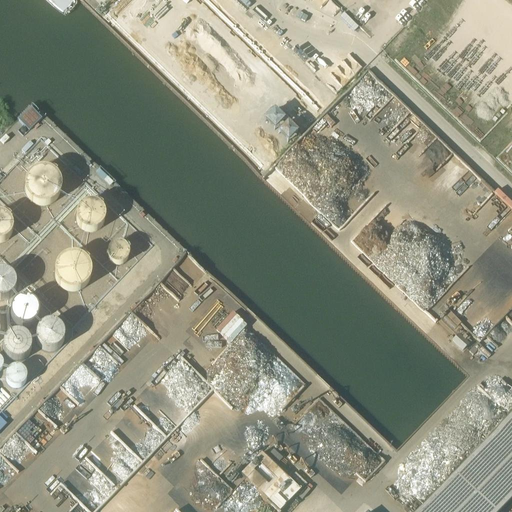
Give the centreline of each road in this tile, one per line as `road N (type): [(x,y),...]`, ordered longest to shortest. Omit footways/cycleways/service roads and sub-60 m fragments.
road 1 (unknown): [(371,488),(226,360),(183,345),(148,363),(56,461),(46,478),(56,511)]
road 2 (unknown): [(145,511),(186,460),(222,438),(282,446),(319,475)]
road 3 (unknown): [(371,488),(511,359)]
road 4 (unknown): [(511,268),(384,162)]
